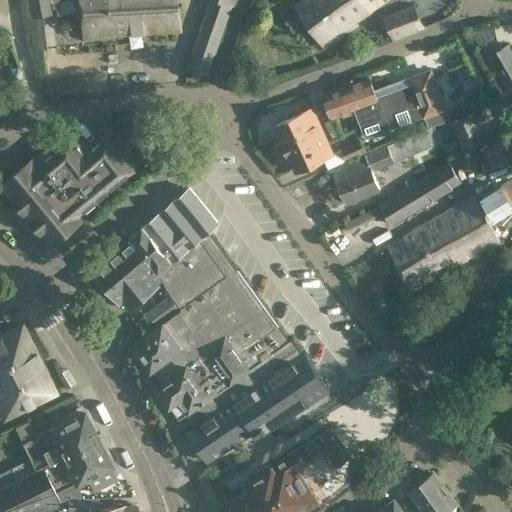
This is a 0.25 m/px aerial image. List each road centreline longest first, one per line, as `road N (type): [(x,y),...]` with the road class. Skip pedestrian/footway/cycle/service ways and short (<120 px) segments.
road 1 (residential): [(437,377),(392,347),(220,127)]
road 2 (unclassified): [(219,99),(254,97),(440,29),(470,6)]
road 3 (secondary): [(163,511),(146,457),(109,387),(39,279)]
road 4 (unclassified): [(39,279),(220,127)]
road 5 (residential): [(0,128),(107,104),(219,99)]
road 6 (residential): [(343,511),(381,480),(424,420),(437,377)]
road 7 (residential): [(437,377),(511,274)]
